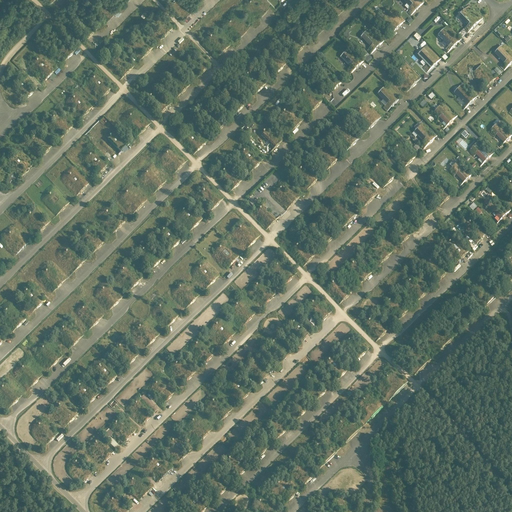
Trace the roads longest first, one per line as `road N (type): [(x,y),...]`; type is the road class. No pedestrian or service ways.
road 1 (unclassified): [(72,501),(306,276)]
road 2 (unclassified): [(1,428),(233,201)]
road 3 (unclassified): [(500,12),(269,239)]
road 4 (unclassified): [(269,239),(39,465)]
road 5 (unclassified): [(141,511),(342,313)]
road 6 (unclassified): [(0,356),(196,163)]
road 7 (unclassified): [(213,511),(379,352)]
road 8 (unclassified): [(0,280),(161,126)]
road 9 (unclassified): [(0,202),(122,89)]
road 10 (unclassified): [(161,126),(273,16)]
road 11 (unclassified): [(379,352),(487,244)]
road 12 (track): [(418,387),(511,501)]
road 13 (unclassified): [(440,0),(338,101)]
road 14 (unclassified): [(511,74),(410,173)]
road 15 (unclassified): [(342,313),(437,223)]
road 16 (unclassified): [(418,387),(511,296)]
road 17 (unclassified): [(0,70),(49,13),(87,52)]
road 18 (unclassified): [(233,201),(326,112)]
road 19 (unclassified): [(306,276),(397,185)]
road 20 (unclassified): [(196,163),(288,74)]
